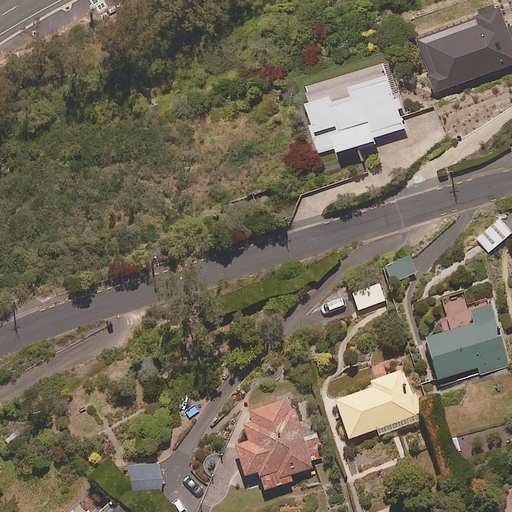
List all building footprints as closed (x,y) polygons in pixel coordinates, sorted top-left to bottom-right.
[(511,39),(497,0),(495,0),(473,8),(476,16),(417,37),(436,92),(511,64),(511,39)] [(317,153),(319,153),(404,130),(387,64),(305,86),(309,98),(305,99),(311,124),(309,124),(317,153)] [(511,232),(499,217),(476,236),(488,251),(511,232)] [(415,273),(408,256),(382,266),(389,283),(415,273)] [(385,300),(379,283),(352,294),(358,311),(385,300)] [(465,311),(462,299),(442,305),(449,330),(424,337),(436,380),(477,368),(479,376),(508,367),(490,304),(465,311)] [(378,436),(418,421),(417,400),(410,379),(406,380),(402,369),(367,382),(369,387),(332,401),(346,439),(375,429),(378,436)] [(292,411),(290,404),(282,405),(282,402),(246,410),(248,423),(240,424),(244,441),(234,443),(242,481),(258,478),(261,491),(293,484),(291,475),(313,470),(311,461),(322,459),(317,435),(304,438),(298,409),(292,411)] [(159,465),(126,465),(126,490),(159,491),(159,465)]
